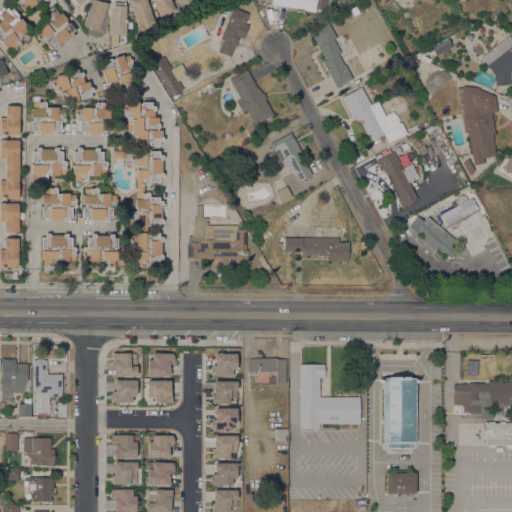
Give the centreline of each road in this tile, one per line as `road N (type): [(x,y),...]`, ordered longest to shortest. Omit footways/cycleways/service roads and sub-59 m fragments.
road 1 (primary): [(511,318),(84,316)]
road 2 (residential): [(404,318),(402,289),(278,49)]
road 3 (tertiary): [(84,316),(84,511)]
